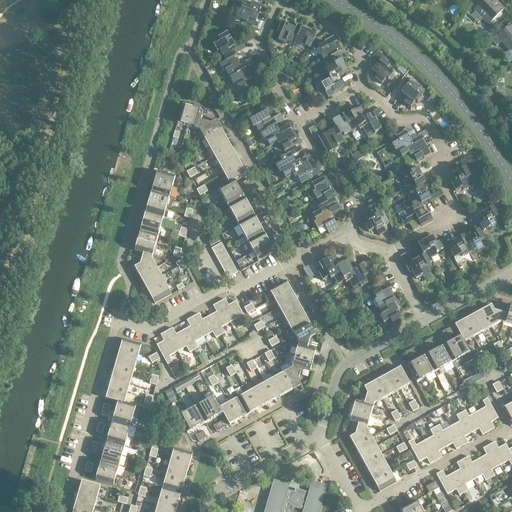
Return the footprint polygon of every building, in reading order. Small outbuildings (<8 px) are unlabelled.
[(485,0),(474,11),(486,23),(502,8),(493,0),(485,0)] [(256,22),(259,15),(261,10),(263,11),(265,6),(260,4),(259,6),(252,3),(250,8),(243,5),(240,12),(242,13),(239,21),(247,23),(248,19),(256,22)] [(294,46),(294,45),(297,38),(293,36),(296,29),(293,28),(283,24),(284,22),(280,20),(278,25),(280,26),(277,33),(281,35),(278,42),(286,45),(286,42),(294,46)] [(295,23),(293,28),(296,29),(293,36),(297,38),(294,45),(301,48),(302,46),(309,49),(313,42),(309,40),(312,33),(304,29),(299,27),(300,25),(295,23)] [(509,29),(499,37),(498,36),(492,41),(496,46),(503,41),(511,52),(511,51),(511,24),(508,27),(509,29)] [(224,59),(224,58),(231,54),(229,52),(229,51),(235,47),(231,40),(229,35),(231,34),(228,30),(224,32),(225,34),(218,38),(220,42),(214,46),(218,53),(220,52),(224,59)] [(320,55),(324,62),(331,58),(333,62),(340,59),(341,61),(346,59),(343,54),(341,55),(335,43),(328,47),(326,43),(319,47),(322,54),(320,55)] [(234,50),(229,52),(231,54),(224,58),(226,62),(219,66),(223,73),(225,72),(229,79),(230,79),(236,75),(234,71),(241,67),(240,65),(234,55),(236,54),(234,50)] [(375,64),(379,60),(380,61),(372,72),(378,76),(375,80),(382,85),(386,79),(388,81),(393,74),(387,70),(390,66),(384,61),(386,59),(377,52),(371,60),(375,64)] [(331,58),(324,62),(328,69),(325,70),(327,74),(329,77),(336,74),(338,78),(345,74),(346,76),(351,74),(348,69),(346,70),(344,66),(341,61),(340,59),(333,62),(331,58)] [(247,61),(240,65),(241,67),(234,71),(236,75),(230,79),(233,86),(236,84),(240,91),(247,87),(245,83),(251,79),(247,72),(245,68),(249,65),(247,61)] [(401,66),(397,70),(403,75),(407,72),(401,66)] [(329,77),(327,74),(320,78),(324,84),(321,86),(328,98),(335,94),(334,93),(341,89),(342,91),(347,89),(344,84),(343,86),(340,81),(338,78),(336,74),(329,77)] [(408,83),(409,84),(401,95),(403,97),(406,99),(407,100),(404,103),(411,108),(415,102),(418,104),(422,97),(417,93),(419,89),(413,84),(415,82),(411,79),(408,83)] [(193,109),(182,106),(177,124),(187,127),(193,109)] [(260,134),(267,131),(265,127),(271,123),(270,120),(267,116),(265,111),(267,110),(264,106),(260,108),(261,110),(254,114),(256,118),(250,122),(253,129),(256,128),(260,134)] [(359,110),(350,115),(348,117),(351,123),(348,126),(351,132),(351,133),(358,129),(359,131),(363,129),(366,127),(363,121),(367,118),(363,111),(365,110),(363,106),(358,108),(359,110)] [(203,112),(193,109),(187,127),(198,130),(200,121),(203,112)] [(373,112),(374,114),(370,116),(367,118),(363,121),(366,127),(363,129),(367,136),(373,133),(375,135),(382,131),(378,124),(382,122),(378,115),(381,114),(378,109),(373,112)] [(343,113),(344,115),(332,122),(336,128),(332,131),(336,138),(340,136),(343,134),(344,136),(351,132),(348,126),(351,123),(348,117),(350,115),(348,111),(343,113)] [(280,115),(274,118),(270,120),(271,123),(265,127),(267,131),(260,134),(264,142),(266,140),(270,147),(277,143),(275,139),(282,135),(279,131),(276,125),(284,121),(280,115)] [(211,124),(200,121),(198,130),(200,131),(204,139),(221,130),(216,121),(211,124)] [(292,127),(289,123),(285,125),(286,127),(279,131),(282,135),(275,139),(277,143),(279,146),(281,145),(285,152),(292,148),(290,144),(296,140),(292,133),(290,128),(292,127)] [(314,139),(315,138),(317,143),(320,142),(324,148),(327,155),(338,149),(337,147),(344,143),(340,136),(336,138),(332,131),(325,135),(326,136),(321,138),(314,127),(308,130),(314,139)] [(406,129),(402,132),(403,134),(396,138),(398,142),(392,146),(396,153),(398,151),(402,158),(409,154),(407,150),(413,146),(411,142),(409,139),(407,135),(409,133),(406,129)] [(226,139),(221,130),(204,139),(209,148),(226,139)] [(418,139),(411,142),(413,146),(407,150),(409,154),(414,164),(423,159),(424,159),(434,154),(429,146),(427,148),(422,139),(428,136),(425,132),(417,136),(418,139)] [(231,148),(226,139),(209,148),(214,157),(231,148)] [(236,157),(231,148),(214,157),(219,166),(236,157)] [(286,181),(293,176),(291,172),(298,169),(296,165),(294,162),(291,157),(293,156),(291,152),(286,154),(288,156),(281,160),(283,164),(276,168),(280,175),(282,174),(286,181)] [(302,161),(296,165),(298,169),(291,172),(293,176),(295,180),(297,178),(301,185),(308,181),(306,177),(313,174),(309,166),(306,168),(304,163),(308,161),(305,156),(301,159),(302,161)] [(241,166),(236,157),(219,166),(224,176),(241,166)] [(462,168),(463,170),(452,176),(455,183),(451,185),(455,192),(462,188),(465,193),(472,190),(470,187),(474,184),(468,173),(475,168),(472,163),(462,168)] [(246,175),(241,166),(224,176),(229,184),(235,181),(246,175)] [(414,166),(402,173),(405,180),(403,182),(407,189),(414,185),(416,189),(423,185),(424,188),(438,180),(435,175),(426,180),(426,181),(424,182),(418,170),(417,170),(414,166)] [(393,168),(386,172),(389,176),(395,173),(393,168)] [(157,173),(154,183),(172,188),(175,178),(157,173)] [(325,177),(318,181),(311,185),(315,192),(313,193),(317,200),(323,196),(326,201),(332,197),(334,199),(347,192),(344,186),(333,192),(325,177)] [(229,184),(218,190),(223,199),(240,190),(235,181),(229,184)] [(172,188),(154,183),(152,192),(169,198),(172,188)] [(414,185),(407,189),(411,196),(408,197),(410,200),(412,204),(419,200),(421,204),(428,201),(429,203),(434,200),(431,196),(430,197),(427,192),(424,188),(423,185),(416,189),(414,185)] [(245,199),(240,190),(223,199),(228,208),(245,199)] [(275,195),(278,199),(285,195),(282,191),(275,195)] [(174,199),(169,198),(152,192),(149,202),(167,208),(171,209),(174,199)] [(323,196),(317,200),(316,200),(320,207),(318,209),(320,212),(322,215),(329,212),(331,216),(338,212),(339,214),(343,212),(341,207),(339,208),(336,204),(334,199),(332,197),(326,201),(323,196)] [(250,208),(245,199),(228,208),(233,217),(250,208)] [(287,208),(283,200),(278,203),(282,210),(287,208)] [(412,204),(410,200),(403,204),(407,211),(404,212),(407,217),(406,217),(407,219),(406,220),(410,227),(417,223),(415,220),(417,220),(421,227),(433,221),(427,211),(426,212),(423,207),(421,204),(419,200),(412,204)] [(167,208),(149,202),(146,212),(164,218),(167,208)] [(490,208),(491,209),(479,216),(483,223),(479,225),(483,232),(490,228),(491,230),(498,226),(494,220),(498,218),(495,211),(497,209),(495,205),(490,208)] [(375,208),(376,210),(372,213),(365,217),(368,223),(364,226),(369,233),(375,229),(380,237),(387,233),(380,221),(384,218),(380,212),(382,210),(380,206),(375,208)] [(255,217),(250,208),(233,217),(238,226),(255,217)] [(164,218),(146,212),(143,222),(161,228),(164,218)] [(320,212),(313,216),(316,222),(314,224),(320,234),(327,231),(328,233),(344,224),(341,220),(335,223),(331,216),(329,212),(322,215),(320,212)] [(293,213),(286,217),(291,225),(297,221),(293,213)] [(260,226),(255,217),(238,226),(243,235),(260,226)] [(161,228),(143,222),(140,232),(158,237),(161,228)] [(483,232),(479,225),(475,227),(476,229),(473,231),(471,227),(464,230),(465,233),(468,237),(466,238),(469,245),(465,247),(469,254),(476,250),(477,253),(484,249),(481,242),(485,240),(481,233),(483,232)] [(265,235),(260,226),(243,235),(248,244),(265,235)] [(158,237),(140,232),(137,242),(155,247),(158,237)] [(468,237),(465,233),(461,235),(462,237),(450,243),(454,250),(450,252),(454,259),(461,256),(462,258),(469,254),(465,247),(469,245),(466,238),(468,237)] [(217,235),(212,238),(207,241),(210,247),(220,242),(217,235)] [(270,244),(265,235),(248,244),(253,253),(270,244)] [(432,238),(425,242),(420,244),(419,243),(415,245),(417,249),(419,248),(423,255),(427,253),(429,257),(431,259),(438,256),(437,253),(443,250),(439,242),(436,245),(432,238)] [(155,247),(137,242),(135,252),(143,254),(152,257),(155,247)] [(222,244),(212,250),(214,254),(224,249),(222,244)] [(274,253),(270,244),(253,253),(258,262),(274,253)] [(227,254),(224,249),(214,254),(217,259),(227,254)] [(427,253),(423,255),(424,257),(411,264),(406,254),(401,257),(409,274),(412,272),(415,280),(422,276),(424,278),(431,274),(427,267),(431,265),(427,258),(429,257),(427,253)] [(152,257),(143,254),(140,265),(134,268),(139,277),(157,268),(152,259),(152,257)] [(230,259),(227,254),(217,259),(220,264),(230,259)] [(330,257),(331,259),(326,261),(319,265),(323,272),(318,274),(323,281),(329,278),(331,280),(334,278),(338,276),(334,269),(338,267),(334,260),(337,259),(334,254),(330,257)] [(345,261),(346,263),(338,267),(334,269),(338,276),(334,278),(338,285),(344,282),(346,284),(349,282),(353,280),(349,273),(353,271),(349,264),(352,263),(349,258),(345,261)] [(232,263),(230,259),(220,264),(222,269),(232,263)] [(360,265),(361,266),(356,269),(353,271),(349,273),(353,280),(349,282),(353,289),(360,286),(361,288),(368,284),(364,277),(368,275),(364,268),(367,267),(364,262),(360,265)] [(235,268),(232,263),(222,269),(225,274),(235,268)] [(162,277),(157,268),(139,277),(144,286),(162,277)] [(238,273),(235,268),(225,274),(228,279),(238,273)] [(167,286),(162,277),(144,286),(149,295),(167,286)] [(291,290),(286,281),(269,290),(274,299),(291,290)] [(172,295),(167,286),(149,295),(154,305),(172,295)] [(374,301),(378,308),(385,305),(387,309),(394,305),(395,307),(400,305),(397,300),(396,301),(389,289),(382,293),(380,289),(373,293),(377,300),(374,301)] [(296,299),(291,290),(274,299),(279,309),(296,299)] [(328,291),(318,296),(322,303),(327,300),(326,297),(330,295),(328,291)] [(301,308),(296,299),(279,309),(284,318),(301,308)] [(228,306),(225,300),(219,303),(230,323),(239,319),(242,325),(247,322),(236,302),(228,306)] [(230,323),(219,303),(213,307),(217,313),(209,317),(220,336),(222,336),(224,335),(225,334),(221,328),(230,323)] [(385,305),(378,308),(378,309),(382,315),(379,317),(383,324),(390,320),(392,324),(399,320),(400,323),(405,320),(402,316),(401,317),(398,312),(395,307),(394,305),(387,309),(385,305)] [(511,306),(507,305),(505,314),(502,324),(511,326),(511,306)] [(491,306),(482,311),(491,328),(500,323),(502,324),(505,314),(494,311),(491,306)] [(306,317),(301,308),(284,318),(289,327),(306,317)] [(491,328),(482,311),(473,316),(482,333),(491,328)] [(202,321),(199,314),(193,318),(204,338),(213,333),(216,339),(220,336),(209,317),(202,321)] [(482,333),(473,316),(464,321),(473,338),(482,333)] [(311,326),(306,317),(289,327),(294,336),(311,326)] [(204,338),(193,318),(187,321),(190,327),(183,331),(194,351),(198,349),(195,343),(204,338)] [(473,338),(464,321),(455,326),(461,337),(465,343),(473,338)] [(316,335),(311,326),(294,336),(298,344),(298,346),(307,349),(310,338),(316,335)] [(176,335),(172,329),(166,332),(178,353),(186,348),(189,354),(194,351),(183,331),(176,335)] [(178,353),(166,332),(160,336),(164,342),(157,346),(167,366),(172,363),(169,357),(178,353)] [(461,337),(452,342),(462,358),(471,353),(465,343),(461,337)] [(142,345),(123,340),(120,350),(139,355),(142,345)] [(462,358),(452,342),(443,347),(453,363),(462,358)] [(316,351),(307,349),(298,346),(295,357),(313,362),(316,351)] [(453,363),(443,347),(434,352),(444,368),(453,363)] [(139,355),(120,350),(117,359),(136,365),(139,355)] [(446,373),(444,368),(434,352),(425,357),(434,373),(437,378),(446,373)] [(313,362),(295,357),(292,367),(301,370),(310,372),(313,362)] [(434,373),(425,357),(416,362),(425,378),(434,373)] [(136,365),(117,359),(114,369),(133,375),(136,365)] [(425,378),(416,362),(407,367),(416,383),(425,378)] [(301,370),(292,367),(291,369),(283,373),(292,391),(301,386),(298,380),(301,370)] [(410,385),(401,368),(391,373),(401,390),(410,385)] [(133,375),(114,369),(111,379),(130,385),(133,375)] [(292,391),(283,373),(274,378),(283,396),(292,391)] [(401,390),(391,373),(382,378),(392,395),(401,390)] [(283,396),(274,378),(265,383),(274,401),(283,396)] [(392,395),(382,378),(373,383),(383,400),(392,395)] [(472,378),(463,382),(466,388),(475,383),(472,378)] [(130,385),(111,379),(108,389),(127,395),(130,385)] [(274,401),(265,383),(256,388),(265,406),(274,401)] [(383,400),(373,383),(364,388),(367,394),(364,404),(373,407),(374,405),(383,400)] [(265,406),(256,388),(247,393),(256,410),(265,406)] [(127,395),(108,389),(106,399),(118,403),(118,402),(124,404),(125,404),(127,395)] [(170,390),(165,393),(168,398),(173,395),(170,390)] [(256,410),(247,393),(238,398),(247,415),(256,410)] [(173,395),(168,398),(170,403),(171,403),(173,406),(176,403),(175,401),(176,400),(173,395)] [(214,397),(205,402),(214,419),(223,414),(220,408),(214,397)] [(247,415),(238,398),(229,403),(238,420),(247,415)] [(498,419),(487,399),(482,402),(486,407),(477,412),(488,432),(494,429),(491,423),(498,419)] [(118,402),(118,403),(115,412),(133,417),(136,407),(125,404),(124,404),(118,402)] [(214,419),(205,402),(196,407),(205,424),(214,419)] [(355,402),(352,412),(370,417),(373,407),(364,404),(355,402)] [(238,420),(229,403),(220,408),(223,414),(229,425),(238,420)] [(511,426),(511,407),(510,405),(501,410),(511,427),(511,426)] [(205,424),(196,407),(187,412),(196,429),(205,424)] [(465,411),(461,414),(472,434),(479,430),(482,436),(488,432),(477,412),(468,417),(465,411)] [(133,417),(115,412),(112,422),(131,427),(133,417)] [(196,429),(187,412),(178,417),(187,434),(196,429)] [(370,417),(352,412),(349,422),(358,425),(367,427),(370,417)] [(472,434),(461,414),(456,416),(460,422),(451,427),(462,447),(468,443),(465,438),(472,434)] [(131,427),(112,422),(110,432),(128,437),(131,427)] [(367,427),(358,425),(355,435),(349,438),(354,447),(372,438),(367,429),(367,427)] [(439,426),(435,428),(446,448),(453,444),(456,450),(462,447),(451,427),(442,431),(439,426)] [(446,448),(435,428),(434,428),(431,430),(430,431),(433,436),(425,441),(436,461),(442,458),(438,452),(446,448)] [(128,437),(110,432),(107,442),(125,447),(128,437)] [(377,447),(372,438),(354,447),(359,456),(377,447)] [(413,440),(408,443),(419,463),(427,459),(430,465),(436,461),(425,441),(416,446),(413,440)] [(125,447),(107,442),(104,452),(122,457),(125,447)] [(498,449),(495,443),(489,446),(500,466),(509,461),(511,466),(511,456),(511,455),(509,450),(506,445),(498,449)] [(500,466),(489,446),(483,449),(486,455),(479,459),(490,479),(495,477),(492,471),(500,466)] [(382,456),(377,447),(359,456),(364,465),(382,456)] [(193,454),(174,448),(171,458),(190,464),(193,454)] [(122,457),(104,452),(101,461),(119,467),(122,457)] [(387,465),(382,456),(364,465),(369,474),(387,465)] [(472,463),(469,457),(463,460),(474,480),(483,476),(486,481),(490,479),(479,459),(472,463)] [(190,464),(171,458),(168,468),(187,474),(190,464)] [(474,480),(463,460),(457,464),(460,470),(453,474),(464,493),(468,491),(465,485),(474,480)] [(119,467),(101,461),(98,471),(116,477),(119,467)] [(392,474),(387,465),(369,474),(374,483),(392,474)] [(187,474),(168,468),(165,478),(184,484),(187,474)] [(116,477),(98,471),(95,481),(113,486),(116,477)] [(446,478),(442,472),(436,475),(447,495),(456,490),(460,496),(464,493),(453,474),(446,478)] [(397,483),(392,474),(374,483),(380,493),(397,483)] [(184,484),(165,478),(162,488),(181,493),(184,484)] [(274,480),(264,511),(320,511),(328,486),(312,481),(309,493),(303,491),(302,495),(288,491),(289,485),(274,480)] [(101,487),(82,481),(79,492),(98,497),(101,487)] [(436,482),(430,485),(426,488),(429,494),(439,488),(436,482)] [(181,493),(162,488),(160,498),(179,503),(181,493)] [(98,497),(79,492),(76,502),(95,507),(98,497)] [(176,511),(179,503),(160,498),(157,508),(170,511),(176,511)] [(417,511),(421,510),(416,501),(400,510),(400,511),(417,511)] [(93,511),(95,507),(76,502),(73,511),(74,511),(93,511)]
